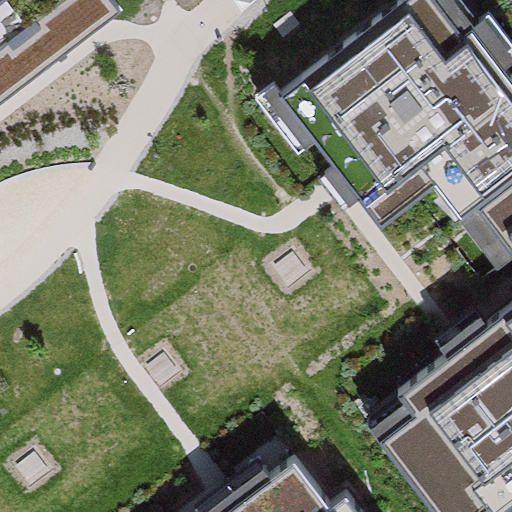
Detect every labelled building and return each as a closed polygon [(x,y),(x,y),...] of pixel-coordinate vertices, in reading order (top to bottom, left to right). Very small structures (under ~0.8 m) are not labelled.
[(0,111),(125,12),(114,0),(68,0),(0,54),(0,111)] [(465,26),(445,0),(391,0),(283,86),(317,129),(342,160),(366,191),(386,216),(438,174),(456,160),(511,230),(511,298),(405,383),(421,402),(387,429),(452,511),(477,511),(498,496),(508,508),(511,505),(511,69),(473,20),(465,26)] [(445,0),(465,26),(473,20),(483,11),(475,0),(445,0)] [(483,11),(473,20),(507,63),(511,58),(511,26),(493,3),(483,11)] [(317,129),(283,86),(272,73),(256,84),(303,143),(317,129)] [(366,191),(342,160),(325,174),(349,204),(366,191)] [(511,230),(456,160),(438,174),(505,260),(511,253),(511,230)] [(372,409),(387,429),(421,402),(405,383),(372,409)] [(377,511),(357,487),(341,499),(302,449),(278,469),(222,511),(377,511)] [(200,500),(209,511),(222,511),(278,469),(263,450),(200,500)] [(511,511),(508,508),(498,496),(477,511),(511,511)]
